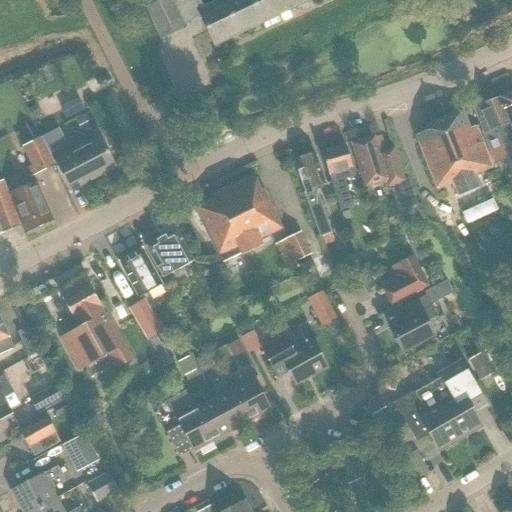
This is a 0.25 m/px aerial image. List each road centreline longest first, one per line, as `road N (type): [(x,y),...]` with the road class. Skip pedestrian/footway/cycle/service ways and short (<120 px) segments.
road 1 (tertiary): [(191,171),(294,124),(511,47)]
road 2 (residential): [(255,454),(359,400),(368,386),(368,355),(336,295)]
road 3 (tertiary): [(0,269),(191,171)]
road 4 (residential): [(191,171),(79,0)]
road 5 (unknown): [(336,295),(263,137)]
road 6 (residential): [(149,511),(255,454)]
